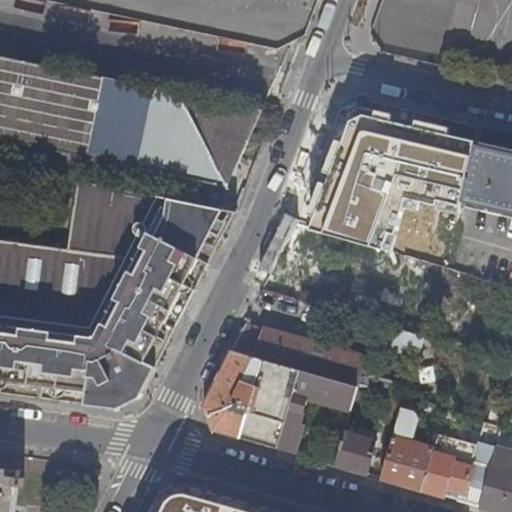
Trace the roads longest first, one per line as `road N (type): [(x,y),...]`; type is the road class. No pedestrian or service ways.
road 1 (residential): [(153,441),(259,226),(328,59)]
road 2 (residential): [(395,511),(153,441)]
road 3 (unclassified): [(328,59),(511,105)]
road 4 (residential): [(0,420),(153,441)]
